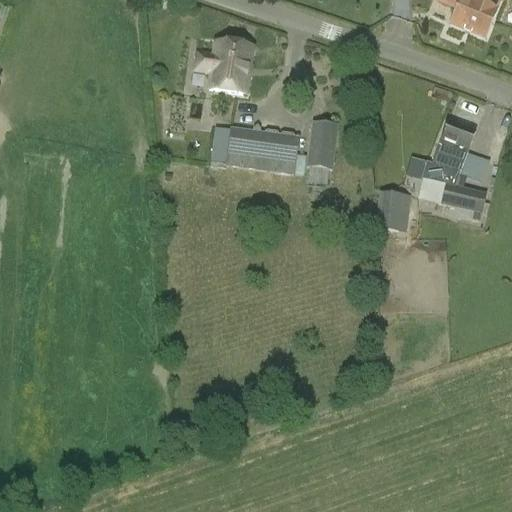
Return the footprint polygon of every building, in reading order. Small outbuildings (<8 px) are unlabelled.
[(496,12),(495,12),(500,0),(438,0),(436,5),(455,13),(450,26),(485,40),(496,12)] [(209,93),(245,98),(251,50),(215,45),(214,57),(195,55),(192,77),(211,79),(209,93)] [(467,154),(468,154),(475,136),(447,125),(431,169),(427,167),(422,183),(445,189),(441,209),(481,218),(486,198),(454,189),(467,154)] [(312,126),(306,172),(309,173),(307,187),(327,190),(329,175),(332,175),(338,130),(312,126)] [(231,133),(226,169),(292,178),(297,142),(231,133)] [(171,176),(163,176),(163,184),(171,184),(171,176)] [(379,196),(375,233),(406,237),(410,200),(379,196)]
